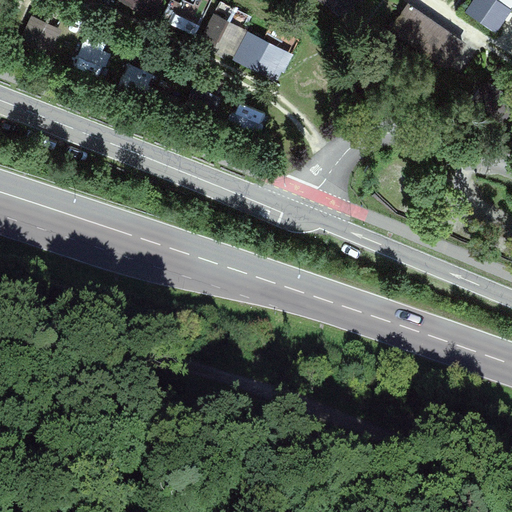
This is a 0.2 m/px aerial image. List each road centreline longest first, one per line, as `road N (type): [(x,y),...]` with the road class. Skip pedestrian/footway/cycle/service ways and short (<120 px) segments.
road 1 (tertiary): [(511,298),(0,100)]
road 2 (track): [(0,322),(108,335),(248,377),(511,485)]
road 3 (primary): [(511,363),(110,229)]
road 4 (track): [(77,0),(278,98),(337,163)]
